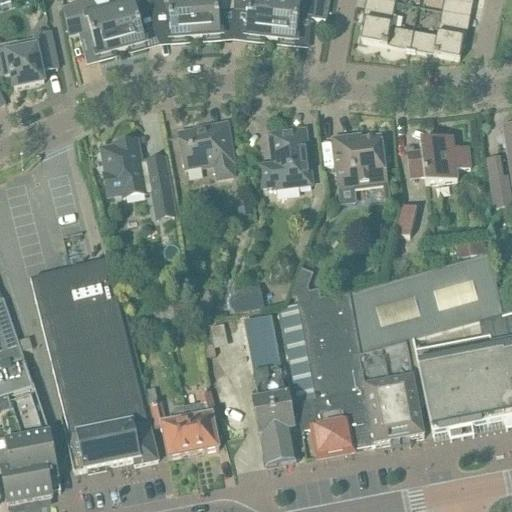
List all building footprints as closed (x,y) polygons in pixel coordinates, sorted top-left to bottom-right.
[(107,0),(110,10),(122,52),(145,46),(139,22),(154,19),(151,0),(107,0)] [(151,0),(154,19),(170,17),(172,41),(196,40),(193,0),(151,0)] [(193,0),(196,40),(208,39),(208,43),(221,42),(219,14),(235,13),(234,0),(193,0)] [(234,0),(235,13),(250,15),(247,38),(271,41),(276,0),(234,0)] [(276,0),(271,41),(283,42),(283,46),(296,48),(299,20),(315,22),(327,23),(331,0),(276,0)] [(444,0),(442,14),(451,16),(454,4),(470,7),(471,0),(444,0)] [(122,52),(110,10),(96,13),(93,1),(63,10),(70,40),(91,34),(98,59),(122,52)] [(0,13),(12,9),(10,2),(0,4),(0,13)] [(405,54),(410,55),(414,34),(391,30),(395,11),(404,12),(405,7),(386,4),(384,16),(367,13),(364,29),(362,28),(361,30),(364,30),(361,45),(405,53),(405,54)] [(414,34),(410,55),(416,56),(416,55),(460,63),(463,49),(465,49),(466,48),(463,48),(466,31),(449,28),(451,16),(442,14),(437,38),(414,34)] [(41,70),(57,67),(53,47),(50,35),(33,38),(34,44),(0,50),(0,60),(4,80),(11,79),(15,92),(44,85),(41,70)] [(179,138),(183,157),(185,173),(204,170),(203,165),(214,162),(218,183),(234,180),(232,166),(234,166),(227,127),(196,133),(196,134),(179,138)] [(305,133),(270,137),(273,167),(260,169),(263,191),(276,190),(277,193),(312,188),(305,133)] [(349,145),(349,140),(333,142),(339,192),(387,186),(381,140),(349,145)] [(407,157),(410,176),(410,181),(425,179),(426,188),(458,184),(456,174),(471,172),(468,150),(453,152),(452,142),(420,146),(422,157),(414,159),(413,156),(407,157)] [(153,191),(158,218),(173,216),(164,163),(148,166),(148,169),(141,170),(136,145),(116,149),(116,151),(103,153),(108,178),(106,178),(110,199),(124,196),(125,200),(146,196),(145,192),(153,191)] [(511,199),(508,178),(489,182),(494,213),(511,209),(511,199)] [(238,209),(240,219),(253,217),(251,207),(238,209)] [(396,238),(410,242),(417,212),(403,209),(396,238)] [(487,257),(485,245),(469,247),(470,259),(487,257)] [(352,299),(360,359),(479,326),(482,341),(416,354),(433,439),(511,423),(511,316),(503,320),(490,258),(352,299)] [(146,394),(113,263),(31,283),(70,438),(65,439),(75,476),(133,465),(134,469),(158,464),(151,429),(155,428),(146,394)] [(265,310),(260,287),(230,294),(235,317),(265,310)] [(319,293),(296,298),(297,302),(298,309),(321,304),(319,293)] [(362,380),(358,360),(360,359),(352,299),(352,297),(321,304),(298,309),(280,314),(293,388),(297,407),(302,437),(304,437),(304,435),(313,433),(315,441),(318,460),(367,451),(374,450),(368,421),(369,421),(365,402),(366,402),(362,380)] [(192,323),(186,300),(151,309),(156,331),(192,323)] [(4,302),(0,303),(0,372),(25,364),(4,302)] [(272,321),(245,326),(259,404),(254,405),(260,437),(263,450),(266,470),(298,464),(295,444),(292,431),(295,431),(289,399),(286,399),(281,372),(272,321)] [(19,344),(23,354),(32,351),(29,341),(19,344)] [(407,347),(360,359),(358,360),(362,380),(366,402),(365,402),(369,421),(368,421),(374,450),(424,441),(407,347)] [(0,372),(0,475),(1,475),(8,511),(53,503),(52,497),(61,496),(50,438),(25,364),(0,372)] [(154,391),(146,394),(155,428),(156,433),(162,431),(168,463),(195,457),(186,409),(185,410),(185,409),(173,411),(176,425),(167,427),(162,405),(158,406),(154,391)] [(201,406),(186,409),(195,457),(220,453),(214,422),(219,421),(212,394),(199,398),(201,406)]
